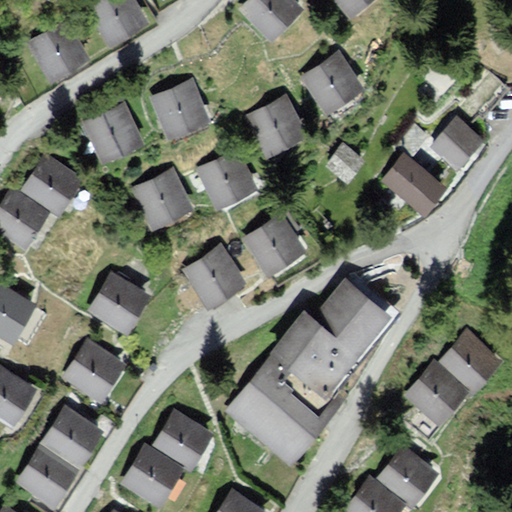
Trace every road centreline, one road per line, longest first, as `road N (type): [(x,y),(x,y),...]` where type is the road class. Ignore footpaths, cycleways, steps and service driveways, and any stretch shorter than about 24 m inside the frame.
road 1 (residential): [(455,230),(362,254),(202,344),(159,378),(72,511)]
road 2 (residential): [(455,230),(294,511)]
road 3 (residential): [(0,151),(42,109),(209,0)]
